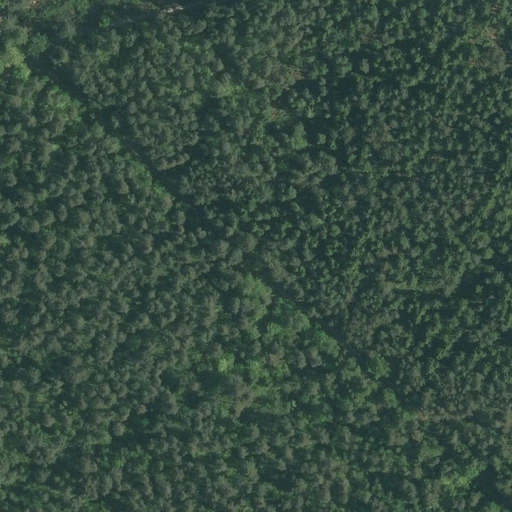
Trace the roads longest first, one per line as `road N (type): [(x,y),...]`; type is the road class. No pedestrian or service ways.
road 1 (track): [(0,26),(511,500)]
road 2 (track): [(24,48),(216,0)]
